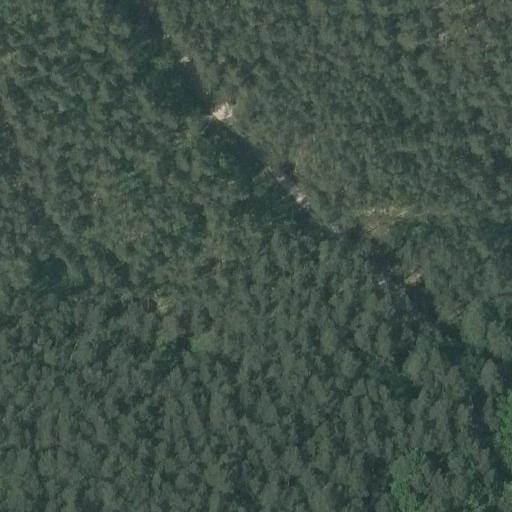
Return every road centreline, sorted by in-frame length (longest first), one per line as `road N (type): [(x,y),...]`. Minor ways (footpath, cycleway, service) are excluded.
road 1 (track): [(148,0),(242,141),(316,214),(511,212)]
road 2 (track): [(316,214),(511,418)]
